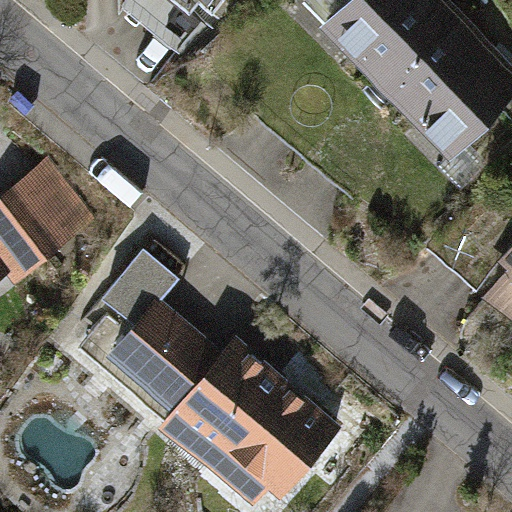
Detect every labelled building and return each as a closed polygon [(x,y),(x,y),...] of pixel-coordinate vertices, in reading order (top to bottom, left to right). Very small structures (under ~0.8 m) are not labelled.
[(388,87),(461,15),(446,0),(348,0),(325,23),(388,87)] [(450,151),(511,90),(511,66),(461,15),(388,87),(450,151)] [(0,195),(0,269),(7,264),(17,276),(93,215),(47,158),(0,195)] [(511,250),(506,257),(511,261),(511,272),(495,293),(511,306),(511,250)] [(227,341),(188,309),(140,366),(176,396),(162,412),(269,502),(342,415),(238,327),(227,341)]
